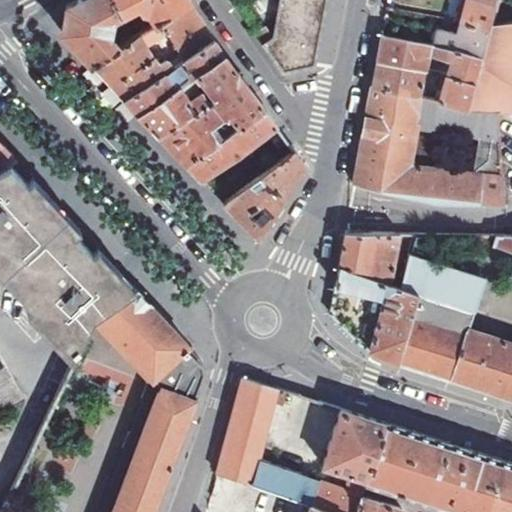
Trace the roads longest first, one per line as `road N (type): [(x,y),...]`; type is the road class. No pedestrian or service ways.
road 1 (tertiary): [(0,54),(235,298)]
road 2 (tertiary): [(285,342),(365,390),(511,437)]
road 3 (residential): [(330,141),(290,106),(211,0)]
road 4 (residential): [(184,511),(228,362),(241,344)]
road 5 (residential): [(330,141),(318,196),(279,290)]
road 6 (residential): [(356,0),(330,141)]
